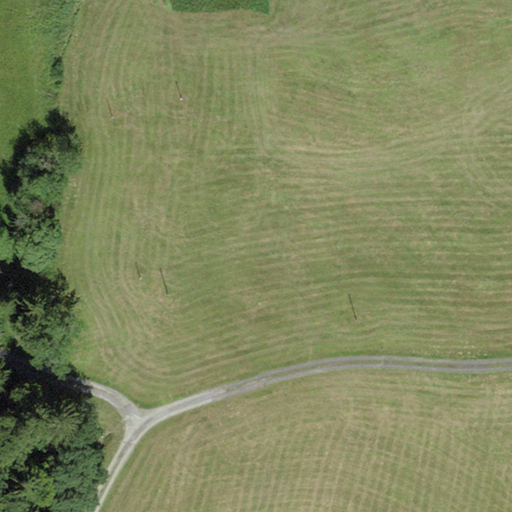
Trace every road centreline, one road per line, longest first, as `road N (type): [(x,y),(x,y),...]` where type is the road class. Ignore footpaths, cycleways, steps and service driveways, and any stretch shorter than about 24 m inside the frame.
road 1 (track): [(132,437),(213,388),(366,362),(511,365)]
road 2 (track): [(132,437),(113,401),(0,368)]
